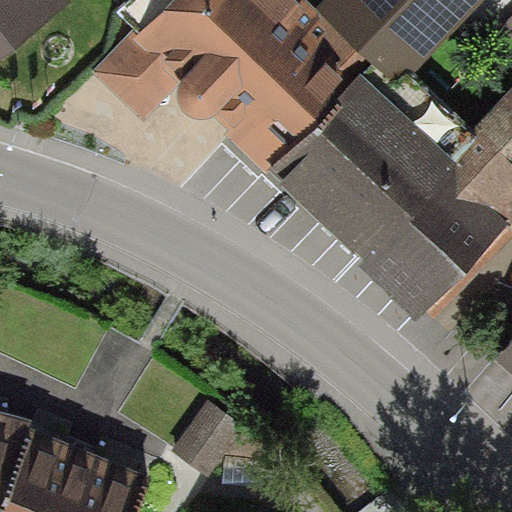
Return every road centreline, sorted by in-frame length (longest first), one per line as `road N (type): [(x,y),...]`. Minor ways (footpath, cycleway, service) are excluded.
road 1 (tertiary): [(0,180),(189,251),(317,330),(508,511)]
road 2 (unknown): [(511,344),(322,511)]
road 3 (unknown): [(203,260),(96,425)]
road 4 (unknown): [(96,425),(167,455),(181,475),(168,511)]
